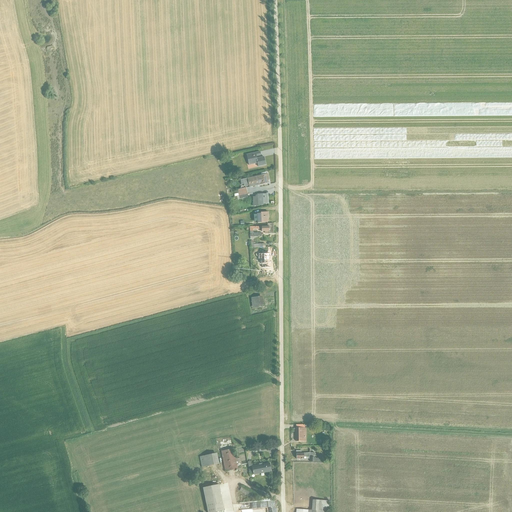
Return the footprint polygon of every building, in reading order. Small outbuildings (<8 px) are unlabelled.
[(260,151),(246,155),(249,166),(257,164),(258,167),(265,165),(264,157),(257,158),(256,156),(261,155),(260,151)] [(261,175),(258,176),(260,185),(268,183),(267,179),(269,179),(268,174),(266,174),(266,172),(261,173),(261,175)] [(258,176),(240,180),(241,184),(243,184),(244,186),(247,185),(247,186),(249,186),(249,187),(260,185),(258,176)] [(237,196),(247,194),(246,188),(238,190),(238,193),(234,194),(235,197),(237,196)] [(255,196),(252,197),(253,206),(263,205),(263,204),(268,204),(267,195),(254,195),(255,196)] [(257,214),(253,214),(253,222),(268,221),(268,218),(269,218),(268,212),(261,213),(257,214)] [(250,235),(249,235),(249,238),(250,238),(250,239),(254,239),(254,237),(262,237),(262,233),(253,233),(253,229),(260,229),(260,231),(262,231),(262,232),(265,232),(265,234),(269,234),(273,234),(273,231),(274,230),(274,228),(273,227),(273,223),(267,224),(267,226),(261,227),(250,227),(250,235)] [(263,296),(251,298),(252,309),(264,307),(263,296)] [(305,425),(296,425),(296,442),(306,441),(306,428),(305,428),(305,425)] [(234,449),(221,451),(225,472),(232,470),(238,469),(237,467),(240,467),(240,465),(241,465),(240,458),(236,459),(234,449)] [(213,454),(199,457),(202,467),(209,466),(214,465),(219,464),(217,453),(213,454)] [(251,461),(247,462),(250,475),(253,474),(253,475),(271,471),(270,463),(252,467),(251,461)] [(213,486),(203,488),(207,511),(215,511),(224,510),(219,485),(213,486)] [(241,487),(239,491),(254,499),(256,495),(241,487)] [(278,511),(278,499),(259,500),(259,511),(278,511)] [(297,509),(296,511),(328,511),(329,501),(313,500),(312,500),(312,510),(297,509)]
